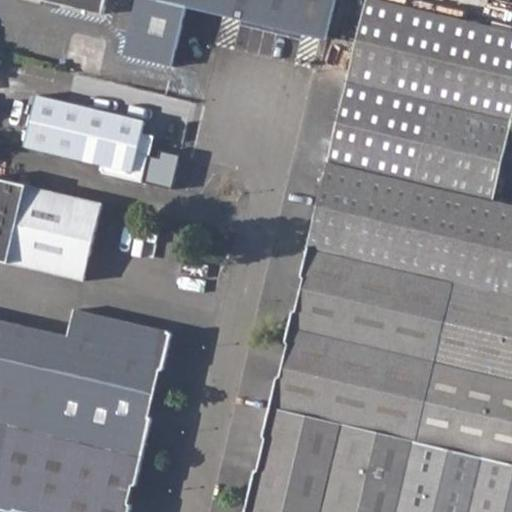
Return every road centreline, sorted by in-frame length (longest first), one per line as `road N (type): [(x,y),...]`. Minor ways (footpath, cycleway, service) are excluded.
road 1 (residential): [(192,511),(274,179)]
road 2 (residential): [(274,179),(299,75),(218,54),(198,158)]
